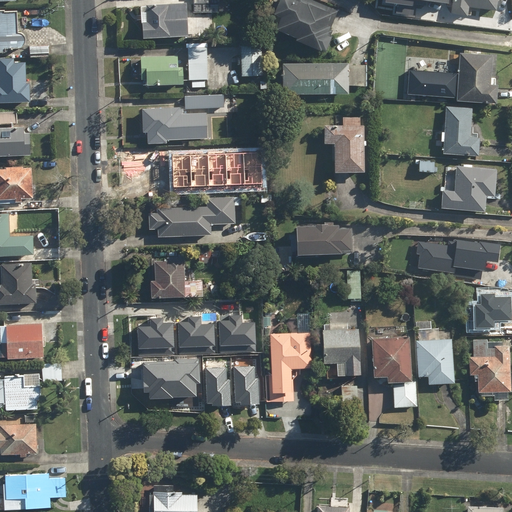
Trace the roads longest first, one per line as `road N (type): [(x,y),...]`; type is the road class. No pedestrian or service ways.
road 1 (residential): [(82,0),(99,437)]
road 2 (residential): [(511,463),(99,437)]
